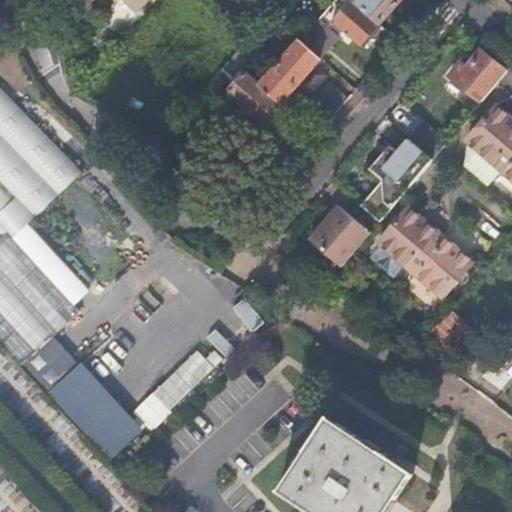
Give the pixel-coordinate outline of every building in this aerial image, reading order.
[(123,0),(125,7),(134,15),(147,0),(123,0)] [(350,0),(333,21),(361,46),(380,23),(353,0),(350,0)] [(353,0),(380,23),(399,0),(353,0)] [(0,27),(15,42),(22,47),(32,36),(0,3),(0,27)] [(294,48),(262,84),(247,72),(230,92),(244,104),(301,155),(307,149),(276,121),(286,108),(282,105),(321,60),(301,42),(271,16),(258,30),(271,42),(278,34),(294,48)] [(319,20),(301,42),(321,60),(339,38),(319,20)] [(243,47),(225,68),(236,78),(254,57),(243,47)] [(464,63),(452,77),(484,103),(510,71),(484,50),(469,68),(464,63)] [(328,84),(297,118),(318,136),(348,101),(328,84)] [(207,87),(193,103),(202,111),(216,95),(207,87)] [(78,173),(0,89),(0,331),(25,358),(75,311),(7,239),(78,173)] [(467,141),(470,145),(466,166),(511,205),(511,120),(496,107),(467,141)] [(175,118),(164,108),(157,116),(168,126),(175,118)] [(415,142),(437,159),(451,143),(426,123),(413,139),(415,142)] [(374,170),(387,180),(365,206),(385,222),(437,159),(415,142),(413,139),(402,153),(394,147),(392,146),(373,169),(374,170)] [(312,267),(334,285),(385,222),(365,206),(363,204),(312,267)] [(487,249),(434,204),(415,213),(410,210),(382,245),(446,298),(487,249)] [(252,332),(268,324),(253,295),(237,304),(252,332)] [(448,313),(429,335),(452,355),(471,333),(448,313)] [(219,330),(135,410),(153,429),(237,349),(219,330)] [(98,372),(119,358),(113,348),(91,362),(98,372)] [(47,394),(109,461),(141,431),(80,364),(47,394)] [(388,511),(415,473),(329,417),(281,492),(311,511),(388,511)]
